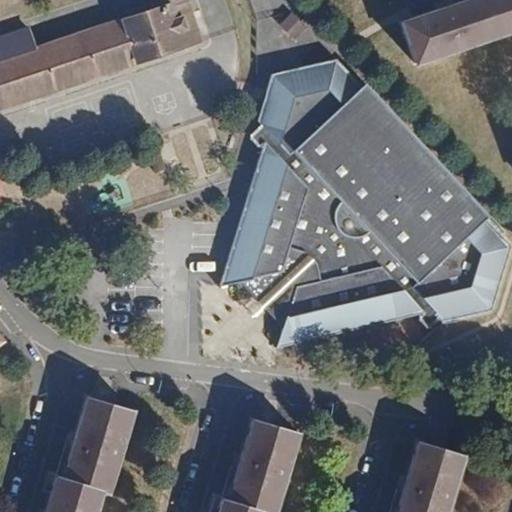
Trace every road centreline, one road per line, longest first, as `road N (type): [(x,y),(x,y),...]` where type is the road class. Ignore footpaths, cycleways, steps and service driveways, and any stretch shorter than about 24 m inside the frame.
road 1 (residential): [(67,349),(20,511)]
road 2 (residential): [(231,377),(397,401)]
road 3 (residential): [(67,349),(231,377)]
road 4 (residential): [(231,377),(194,511)]
